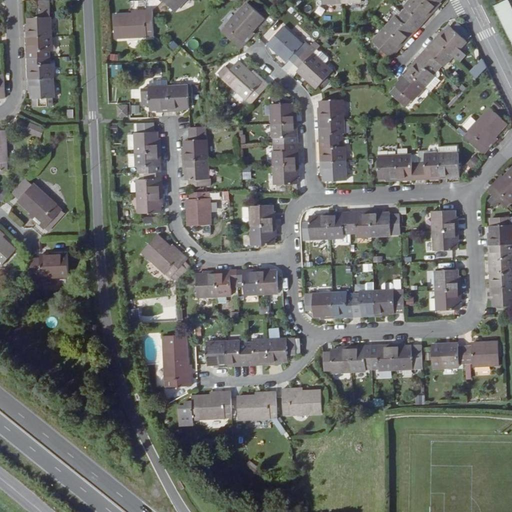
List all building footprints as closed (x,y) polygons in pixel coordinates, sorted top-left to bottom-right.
[(162,0),(175,12),(185,0),(162,0)] [(418,28),(423,23),(421,22),(431,11),(418,0),(411,0),(405,7),(411,12),(406,17),(418,28)] [(434,7),(440,0),(418,0),(431,11),(432,12),(436,9),(434,7)] [(497,13),(511,6),(508,0),(507,0),(494,7),(497,13)] [(29,39),(31,39),(53,38),(52,18),(51,2),(41,2),(41,19),(30,19),(31,32),(28,32),(29,39)] [(243,42),(265,18),(248,3),(222,32),(241,49),(245,44),(243,42)] [(168,9),(164,5),(157,12),(162,17),(168,9)] [(272,14),(277,18),(278,19),(285,11),(280,6),(272,14)] [(511,7),(511,6),(497,13),(500,20),(511,13),(511,7)] [(116,38),(155,36),(154,11),(145,11),(145,14),(115,16),(116,38)] [(504,27),(511,22),(511,13),(500,20),(504,27)] [(403,42),(413,31),(415,32),(418,28),(406,17),(402,21),(397,16),(387,28),(403,42)] [(452,28),(462,36),(466,32),(456,23),(452,28)] [(295,63),(306,50),(302,46),(304,45),(284,27),(268,44),(288,62),(290,60),(295,63)] [(436,40),(437,42),(453,56),(467,41),(462,36),(452,28),(451,27),(442,36),(440,35),(436,40)] [(405,43),(403,42),(387,28),(374,42),(389,56),(398,47),(400,49),(405,43)] [(29,52),(30,59),(46,58),(45,52),(51,52),(53,52),(53,38),(31,39),(31,52),(29,52)] [(439,61),(445,66),(453,56),(437,42),(428,51),(427,50),(422,55),(434,66),(439,61)] [(312,44),(306,50),(295,63),(300,68),(298,70),(317,88),(320,86),(325,90),(330,84),(326,80),(333,71),(325,64),(316,56),(314,54),(318,49),(312,44)] [(316,56),(325,64),(329,60),(329,57),(323,51),(320,52),(316,56)] [(426,86),(436,76),(430,70),(434,66),(422,55),(418,60),(419,61),(410,71),(426,86)] [(51,58),(46,58),(30,59),(30,65),(32,65),(33,79),(54,78),(54,64),(51,64),(51,58)] [(483,60),(468,69),(473,77),(488,69),(483,60)] [(253,104),(269,86),(264,81),(262,83),(238,62),(224,78),(253,104)] [(413,101),(426,86),(410,71),(409,70),(404,75),(405,76),(396,86),(397,87),(391,93),(406,107),(412,100),(413,101)] [(35,98),(54,97),(55,97),(54,78),(33,79),(30,79),(31,87),(33,86),(34,98),(35,98)] [(171,111),(178,111),(178,108),(190,108),(189,86),(170,87),(171,111)] [(171,111),(170,87),(151,87),(150,87),(150,89),(142,89),(143,104),(151,104),(151,109),(164,109),(164,111),(171,111)] [(35,106),(54,106),(54,97),(35,98),(35,106)] [(319,123),(322,122),(345,121),(343,100),(322,101),(322,115),(319,115),(319,123)] [(493,104),(499,109),(502,106),(496,101),(493,104)] [(273,124),(295,123),(298,123),(297,116),(295,116),(294,103),(272,104),(273,124)] [(118,105),(119,117),(131,116),(130,104),(118,105)] [(465,137),(484,154),(489,149),(487,147),(508,124),(491,108),(480,121),(470,131),(465,137)] [(465,126),(470,131),(480,121),(475,116),(465,126)] [(320,141),(338,141),(338,134),(345,134),(345,121),(322,122),(323,135),(320,135),(320,141)] [(28,132),(43,138),(46,129),(31,123),(28,132)] [(136,150),(159,149),(161,149),(161,141),(159,141),(158,132),(154,132),(154,123),(139,124),(139,133),(136,133),(136,150)] [(296,136),(295,123),(273,124),(273,137),(281,137),(282,143),(299,142),(298,136),(296,136)] [(191,128),(192,141),(186,141),(187,153),(185,153),(185,160),(207,159),(206,128),(191,128)] [(0,169),(8,169),(7,130),(0,130),(0,169)] [(346,161),(346,146),(338,147),(338,141),(320,141),(320,147),(323,147),(324,162),(346,161)] [(296,149),(299,149),(299,142),(282,143),(282,150),(274,150),(275,164),(296,163),(296,149)] [(160,165),(159,149),(136,150),(137,167),(145,166),(146,172),(162,171),(162,165),(160,165)] [(449,176),(460,175),(459,153),(440,154),(441,176),(441,178),(449,178),(449,176)] [(426,177),(441,176),(440,154),(419,155),(420,162),(420,179),(427,179),(426,177)] [(420,179),(420,162),(413,162),(413,155),(399,156),(400,178),(414,177),(414,180),(420,179)] [(400,178),(399,156),(379,157),(380,179),(393,178),(393,181),(400,181),(400,178)] [(476,156),(468,164),(473,169),(481,160),(476,156)] [(190,187),(212,186),(212,179),(208,179),(207,159),(185,160),(185,168),(187,167),(188,180),(189,180),(190,187)] [(346,161),(324,162),(321,162),(321,170),(324,170),(325,182),(347,180),(346,161)] [(300,163),(296,163),(275,164),(276,184),(297,183),(297,170),(300,170),(300,163)] [(511,204),(511,166),(494,186),(493,185),(488,191),(508,208),(511,204)] [(138,195),(161,194),(160,179),(162,178),(162,171),(146,172),(146,179),(138,180),(138,195)] [(46,229),(62,211),(63,209),(35,183),(34,185),(28,179),(15,193),(21,198),(20,200),(43,222),(40,225),(46,230),(46,229)] [(242,180),(232,180),(233,190),(242,190),(242,180)] [(207,198),(207,192),(190,192),(191,199),(188,199),(189,225),(211,224),(210,198),(207,198)] [(163,194),(161,194),(138,195),(139,214),(162,213),(161,201),(163,201),(163,194)] [(252,225),(276,224),(276,217),(273,218),(273,205),(251,207),(252,225)] [(435,231),(459,230),(458,223),(456,223),(456,210),(434,212),(435,231)] [(66,214),(62,211),(46,229),(50,232),(66,214)] [(371,211),(371,214),(372,236),(402,235),(401,215),(391,215),(391,213),(381,213),(380,211),(371,211)] [(345,235),(352,234),(351,212),(344,212),(344,215),(329,216),(330,239),(345,238),(345,235)] [(351,212),(352,234),(359,234),(359,237),(372,236),(371,214),(358,214),(358,212),(351,212)] [(330,239),(329,213),(321,214),(321,217),(310,217),(311,240),(330,239)] [(274,245),(274,232),(276,232),(276,224),(252,225),(253,246),(274,245)] [(489,247),(491,246),(511,245),(511,224),(491,226),(491,239),(489,239),(489,247)] [(457,237),(459,237),(459,230),(435,231),(435,251),(457,250),(457,237)] [(17,250),(0,234),(0,265),(2,267),(17,250)] [(186,262),(189,260),(183,255),(181,256),(158,235),(143,252),(172,278),(173,276),(177,280),(191,265),(186,262)] [(507,259),(511,258),(511,245),(491,246),(492,259),(490,259),(490,266),(508,265),(507,259)] [(70,277),(69,254),(41,255),(41,258),(30,259),(31,275),(42,275),(42,278),(70,277)] [(511,271),(508,271),(508,265),(490,266),(490,274),(493,274),(493,287),(511,286),(511,271)] [(258,269),(258,272),(259,294),(279,293),(278,271),(265,272),(265,269),(258,269)] [(229,271),(229,273),(217,274),(218,296),(231,295),(231,288),(237,288),(236,270),(229,271)] [(244,270),(236,270),(237,288),(244,287),(245,295),(259,294),(258,272),(244,273),(244,270)] [(437,291),(462,290),(461,284),(459,284),(458,270),(436,271),(437,291)] [(218,296),(217,274),(217,271),(208,272),(208,274),(197,275),(198,297),(218,296)] [(511,286),(493,287),(491,287),(491,295),(494,295),(494,307),(511,305),(511,286)] [(406,312),(405,293),(405,290),(374,291),(375,313),(375,316),(383,315),(383,313),(406,312)] [(438,311),(460,309),(460,297),(462,297),(462,290),(437,291),(438,311)] [(355,299),(356,317),(361,317),(361,314),(375,313),(374,291),(360,291),(360,299),(355,299)] [(334,318),(334,315),(333,293),(314,294),(315,317),(325,316),(325,319),(334,318)] [(333,293),(334,315),(349,314),(349,318),(356,317),(355,299),(348,299),(348,293),(333,293)] [(137,309),(129,311),(131,320),(138,319),(137,309)] [(189,378),(188,335),(165,336),(167,387),(192,386),(192,379),(189,378)] [(269,340),(270,362),(270,364),(277,364),(277,361),(289,361),(289,355),(297,354),(296,338),(269,340)] [(256,362),(270,362),(269,340),(254,340),(255,348),(248,349),(249,365),(256,365),(256,362)] [(228,367),(228,364),(227,341),(207,342),(208,364),(222,364),(222,366),(228,367)] [(248,349),(242,349),(241,341),(227,341),(228,364),(242,363),(243,365),(249,365),(248,349)] [(473,346),(466,347),(467,364),(474,364),(474,366),(500,365),(499,342),(473,344),(473,346)] [(393,344),(393,347),(394,370),(424,369),(423,346),(402,347),(401,344),(393,344)] [(467,364),(466,347),(459,347),(459,344),(432,346),(434,368),(460,367),(460,365),(467,364)] [(366,364),(372,364),(372,345),(364,345),(364,348),(352,349),(353,372),(366,371),(366,364)] [(380,371),(394,370),(393,347),(379,348),(379,345),(372,345),(372,364),(380,364),(380,371)] [(353,372),(352,349),(352,346),(344,346),(345,349),(332,350),(332,352),(324,352),(325,371),(333,371),(333,373),(353,372)] [(284,414),(323,413),(322,392),(291,393),(291,390),(283,390),(284,414)] [(233,417),(232,392),(224,393),(224,395),(193,396),(193,402),(186,402),(186,406),(179,406),(180,424),(194,424),(194,418),(233,417)] [(239,419),(278,418),(277,393),(269,393),(270,396),(238,397),(239,419)] [(382,398),(373,400),(375,407),(384,405),(382,398)] [(250,460),(246,465),(255,472),(259,468),(250,460)] [(185,488),(180,480),(177,482),(181,490),(185,488)]
